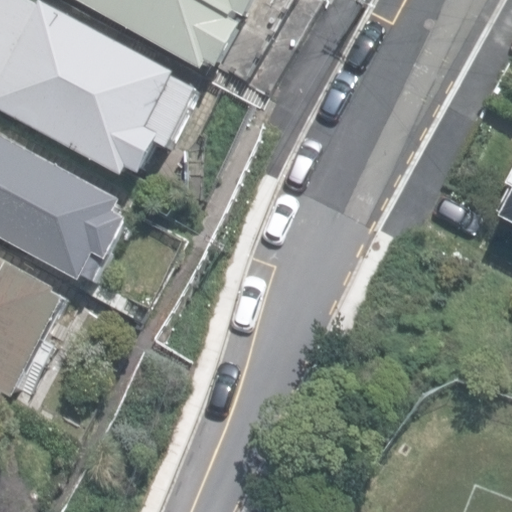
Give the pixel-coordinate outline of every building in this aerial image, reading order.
[(205,93),(31,0),(0,0),(0,113),(127,180),(135,168),(146,172),(163,141),(177,148),(205,93)] [(80,0),(210,70),(215,62),(224,67),(246,23),(237,18),(240,15),(213,0),(80,0)] [(213,0),(240,15),(243,10),(252,15),(259,0),(213,0)] [(144,211),(0,128),(0,223),(108,279),(144,211)] [(511,177),(493,212),(511,222),(511,177)] [(81,293),(0,250),(0,384),(21,396),(81,293)] [(0,429),(13,406),(0,399),(0,429)]
